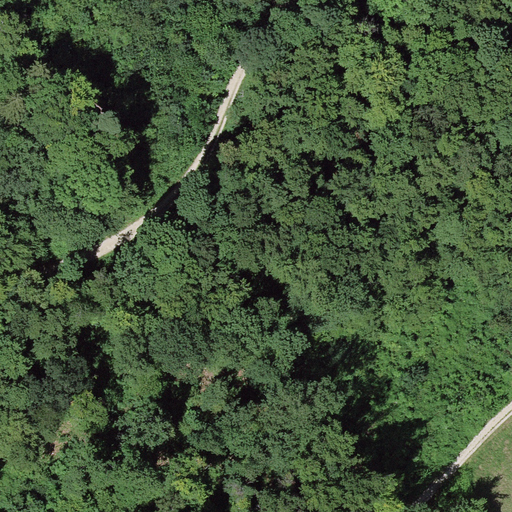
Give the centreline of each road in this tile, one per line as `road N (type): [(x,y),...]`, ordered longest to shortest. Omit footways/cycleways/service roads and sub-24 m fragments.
road 1 (track): [(0,305),(42,275),(128,236),(169,204),(207,151),(261,32),(292,0)]
road 2 (track): [(511,411),(409,511)]
